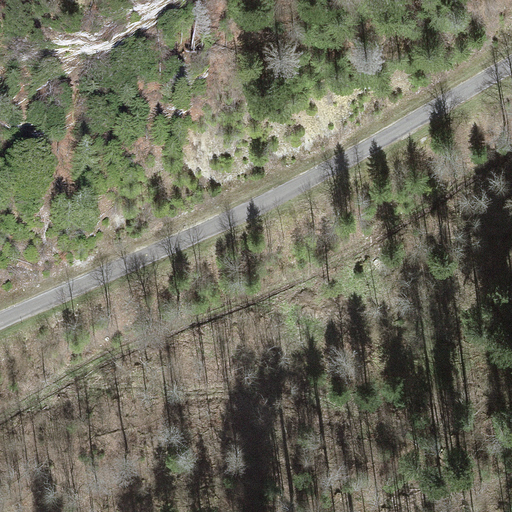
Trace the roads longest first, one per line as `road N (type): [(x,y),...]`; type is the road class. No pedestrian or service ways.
road 1 (track): [(511,156),(338,257),(101,360),(0,414)]
road 2 (unclassified): [(0,321),(293,186),(511,63)]
